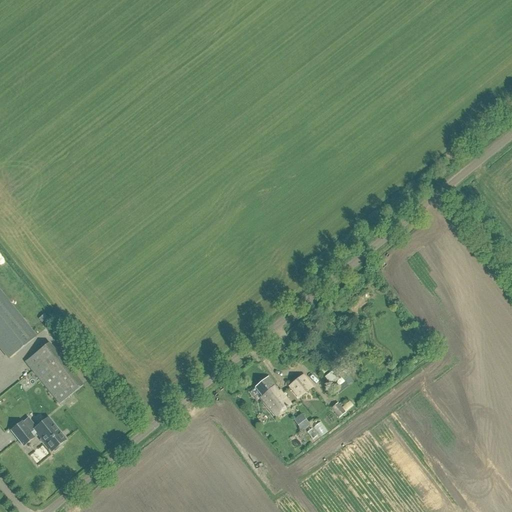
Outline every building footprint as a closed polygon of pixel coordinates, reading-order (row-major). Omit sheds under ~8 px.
[(0,346),(10,359),(35,339),(0,294),(0,346)] [(45,315),(39,320),(42,324),(48,319),(45,315)] [(50,345),(26,363),(60,406),(84,388),(50,345)] [(329,386),(341,378),(335,370),(323,378),(329,386)] [(346,374),(341,378),(347,386),(352,382),(346,374)] [(298,401),(313,389),(303,376),(288,388),(298,401)] [(278,392),(274,387),(276,386),(269,377),(256,387),(263,396),(262,397),(262,398),(261,399),(276,418),(292,405),(285,398),(288,395),(286,392),(283,395),(279,390),(278,392)] [(100,387),(104,384),(99,378),(95,381),(100,387)] [(337,396),(349,388),(347,386),(341,378),(329,386),(337,396)] [(349,403),(341,409),(345,413),(353,407),(349,403)] [(338,419),(345,413),(341,409),(337,404),(330,410),(338,419)] [(302,432),(310,426),(302,414),(294,420),(302,432)] [(67,441),(49,418),(36,428),(29,419),(23,423),(22,422),(10,432),(23,448),(35,438),(34,437),(36,435),(51,453),(54,451),(55,453),(61,447),(60,446),(67,441)] [(283,437),(293,432),(289,423),(279,427),(283,437)]
